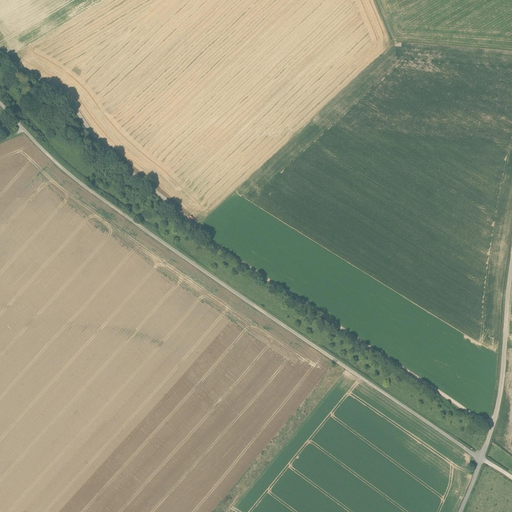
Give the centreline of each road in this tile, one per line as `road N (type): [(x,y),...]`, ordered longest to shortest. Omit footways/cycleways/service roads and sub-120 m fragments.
road 1 (track): [(492,426),(223,250),(104,146),(69,100),(0,53)]
road 2 (unclassified): [(481,458),(135,224),(0,103)]
road 3 (unclassified): [(481,458),(501,387),(511,264)]
